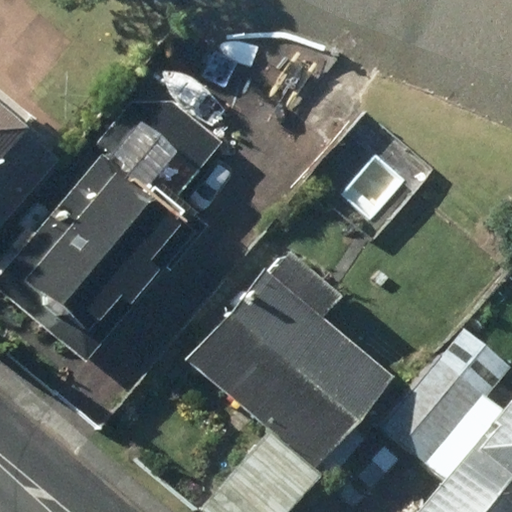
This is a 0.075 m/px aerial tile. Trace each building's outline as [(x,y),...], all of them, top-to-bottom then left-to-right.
[(172,26),(154,50),(178,69),(197,46),(172,26)] [(322,64),(295,42),(240,109),(267,131),(322,64)] [(97,152),(0,268),(0,304),(76,368),(152,276),(160,284),(199,237),(166,208),(216,147),(167,106),(123,105),(92,146),(97,152)] [(0,136),(0,223),(43,173),(0,136)] [(283,511),(312,479),(306,474),(383,382),(315,323),(331,304),(279,259),(258,282),(249,275),(174,364),(257,433),(191,511),(190,511),(283,511)] [(439,482),(413,511),(511,511),(511,405),(503,417),(482,400),(504,372),(456,332),(373,426),(439,482)]
